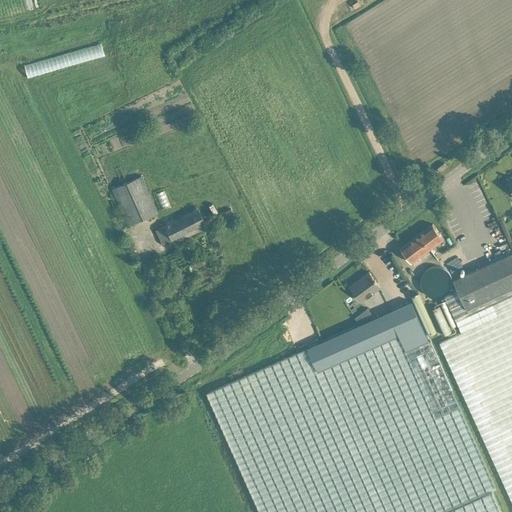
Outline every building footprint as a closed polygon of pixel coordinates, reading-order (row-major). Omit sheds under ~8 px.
[(161,79),(171,75),(138,0),(124,0),(147,52),(135,57),(138,65),(131,68),(132,71),(127,73),(134,89),(160,78),(161,79)] [(113,84),(101,93),(110,105),(132,89),(123,77),(113,85),(113,84)] [(97,92),(88,98),(95,110),(104,104),(97,92)] [(77,101),(75,101),(78,114),(90,111),(89,103),(82,104),(80,97),(76,98),(77,101)] [(72,117),(66,102),(60,104),(66,120),(72,117)] [(444,163),(438,168),(440,171),(447,166),(444,163)] [(142,175),(111,189),(128,225),(158,212),(142,175)] [(159,195),(164,211),(173,209),(168,193),(159,195)] [(171,240),(205,223),(198,208),(180,216),(179,214),(175,216),(176,219),(155,230),(162,244),(171,239),(171,240)] [(231,208),(220,213),(222,219),(233,214),(231,208)] [(444,239),(433,224),(420,233),(431,248),(444,239)] [(412,262),(431,248),(420,233),(401,248),(412,262)] [(452,257),(456,264),(467,259),(463,251),(452,257)] [(511,252),(453,280),(458,290),(446,296),(446,298),(461,332),(439,342),(511,500),(511,252)] [(437,262),(415,278),(429,297),(429,296),(435,303),(455,288),(450,281),(441,269),(445,267),(439,260),(437,262)] [(376,281),(375,279),(374,279),(369,272),(350,286),(361,301),(380,287),(376,281)] [(437,311),(442,324),(449,321),(444,308),(437,311)] [(388,311),(207,392),(259,511),(501,511),(492,490),(497,488),(433,345),(431,340),(430,340),(406,351),(388,311)]
